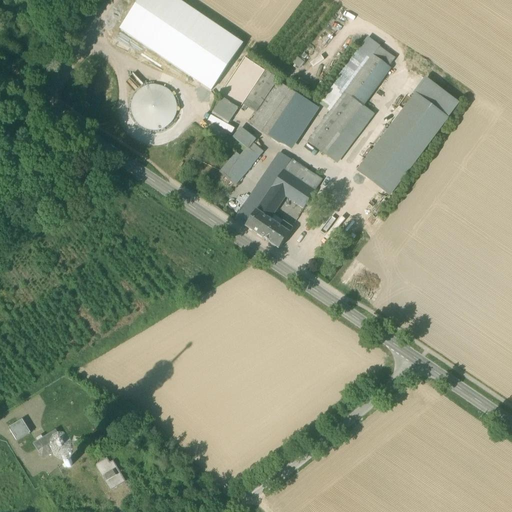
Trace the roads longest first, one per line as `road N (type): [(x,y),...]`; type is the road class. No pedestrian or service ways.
road 1 (secondary): [(417,360),(0,78)]
road 2 (unclassified): [(225,511),(417,360)]
